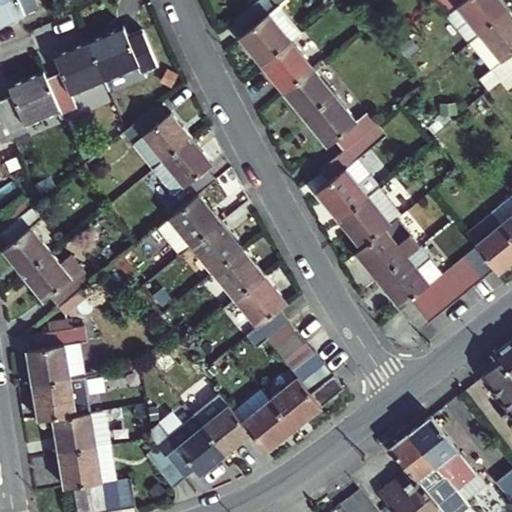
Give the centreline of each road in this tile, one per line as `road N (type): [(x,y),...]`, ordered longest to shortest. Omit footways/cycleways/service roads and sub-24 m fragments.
road 1 (residential): [(179,0),(287,217),(398,397)]
road 2 (residential): [(226,511),(297,473),(398,397)]
road 3 (residential): [(398,397),(511,308)]
